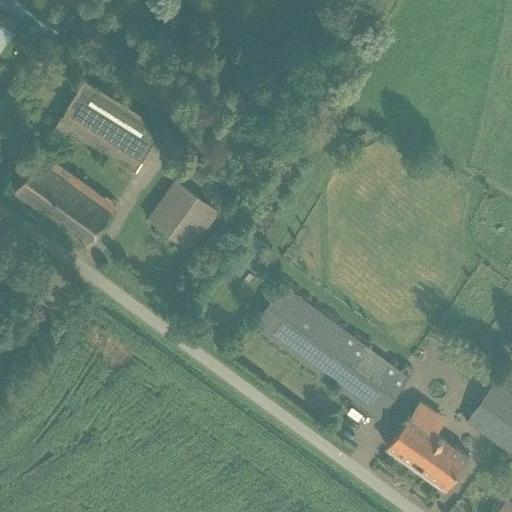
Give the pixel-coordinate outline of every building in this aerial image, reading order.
[(173,133),(82,74),(54,118),(145,176),(173,133)] [(17,189),(92,243),(116,210),(41,156),(17,189)] [(172,175),(147,213),(193,243),(218,204),(172,175)] [(249,269),(271,284),(277,274),(267,267),(286,239),(274,231),(249,269)] [(279,277),(248,318),(377,414),(408,373),(279,277)] [(511,391),(485,374),(459,413),(511,448),(511,391)] [(389,446),(448,489),(470,460),(411,416),(389,446)]
